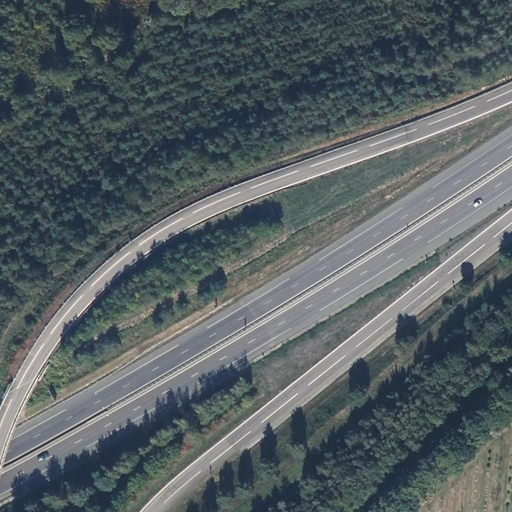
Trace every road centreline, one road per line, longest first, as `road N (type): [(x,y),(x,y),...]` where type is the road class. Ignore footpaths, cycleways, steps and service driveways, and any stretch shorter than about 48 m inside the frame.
road 1 (motorway): [(511,98),(187,224),(121,268),(81,302),(50,344),(0,443)]
road 2 (motorway): [(511,147),(268,303),(0,457)]
road 3 (motorway): [(0,486),(282,325),(511,177)]
road 4 (motorway): [(152,511),(511,217)]
